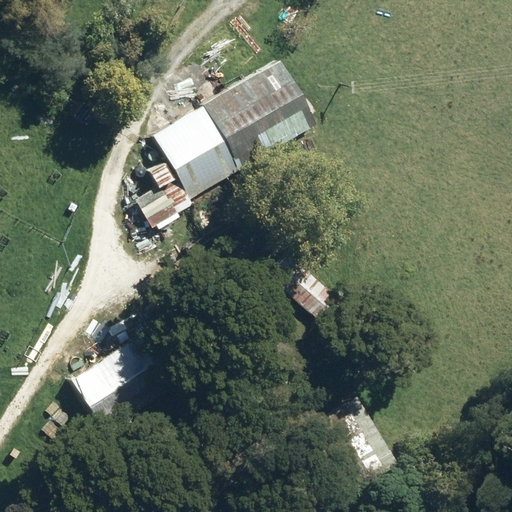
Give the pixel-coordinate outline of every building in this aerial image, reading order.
[(180,216),(176,210),(320,123),(280,57),(155,133),(168,155),(145,170),(155,186),(134,199),(151,226),(156,223),(160,229),(180,216)] [(338,296),(289,253),(269,276),(318,320),(338,296)] [(59,283),(46,276),(11,349),(24,355),(59,283)] [(146,330),(71,378),(105,429),(179,383),(146,330)] [(398,460),(360,396),(319,420),(357,484),(398,460)]
